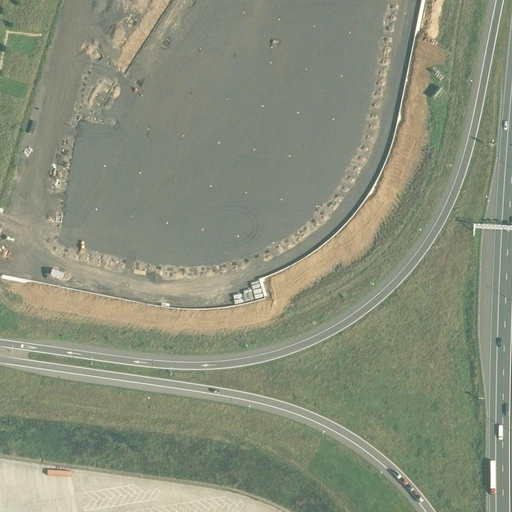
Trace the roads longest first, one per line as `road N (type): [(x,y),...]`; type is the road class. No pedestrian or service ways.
road 1 (motorway): [(499,0),(451,199),(408,269),(361,312),(301,346),(231,364),(143,363),(0,343)]
road 2 (motorway): [(0,359),(281,405),(364,445),(429,511)]
road 3 (motorway): [(511,133),(499,511)]
